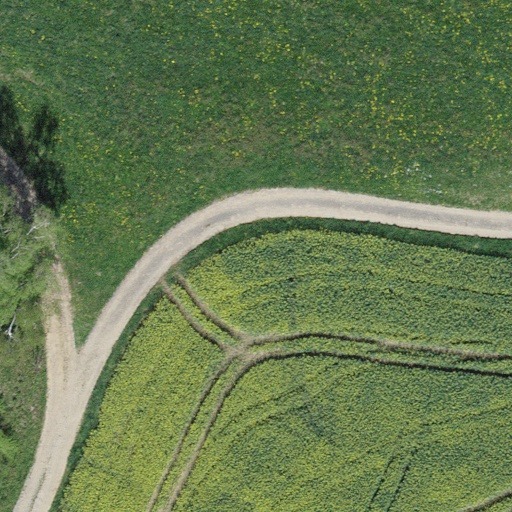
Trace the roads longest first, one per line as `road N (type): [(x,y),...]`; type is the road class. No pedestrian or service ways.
road 1 (track): [(70,411),(143,275),(223,215),(278,203),(338,204),(511,225)]
road 2 (track): [(34,511),(70,411),(33,229),(0,172)]
